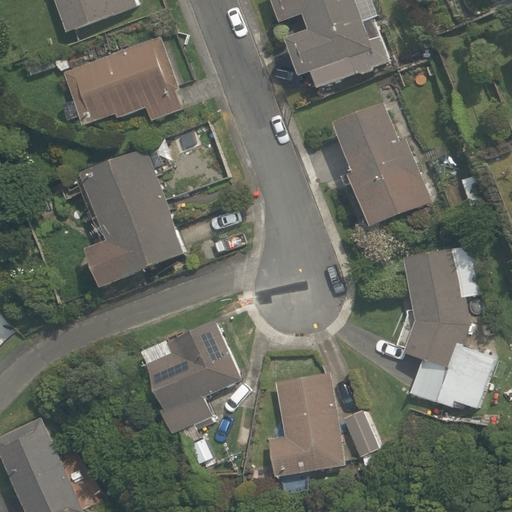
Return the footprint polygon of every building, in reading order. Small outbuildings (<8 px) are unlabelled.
[(63,0),(77,35),(147,8),(144,0),(63,0)] [(310,28),(287,37),(301,74),(313,71),(320,87),(361,72),(365,74),(375,71),(376,66),(392,61),(376,17),(380,16),(373,0),(273,0),(282,21),(305,13),(310,28)] [(169,38),(71,74),(83,102),(70,106),(77,123),(88,119),(92,129),(124,116),(126,120),(154,109),(159,123),(191,111),(184,94),(189,91),(169,38)] [(469,44),(457,48),(460,59),(472,55),(469,44)] [(347,184),(354,181),(373,225),(434,201),(408,138),(402,140),(386,102),(336,121),(356,170),(343,175),(347,184)] [(99,251),(115,289),(198,255),(154,150),(93,175),(121,242),(99,251)] [(66,213),(56,183),(29,192),(39,222),(66,213)] [(407,351),(426,358),(414,392),(416,394),(416,395),(440,403),(441,401),(454,406),(457,400),(480,408),(498,358),(465,346),(471,330),(477,328),(476,322),(471,323),(467,297),(483,294),(474,246),(406,256),(418,320),(407,351)] [(0,344),(12,331),(0,319),(0,344)] [(174,432),(180,430),(185,443),(202,436),(199,429),(216,422),(213,417),(215,416),(206,395),(245,378),(219,320),(169,342),(173,351),(148,361),(167,405),(164,406),(174,432)] [(287,434),(271,436),(278,475),(349,463),(333,371),(279,380),(287,434)] [(381,447),(365,409),(346,417),(362,455),(381,447)] [(86,511),(90,510),(45,415),(0,436),(0,446),(31,511),(86,511)] [(215,456),(206,436),(192,442),(200,462),(215,456)]
